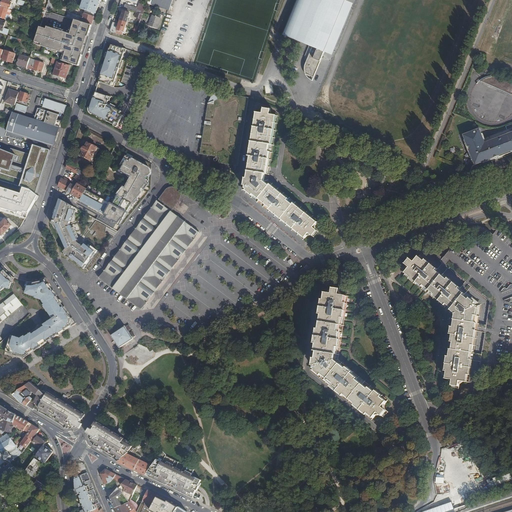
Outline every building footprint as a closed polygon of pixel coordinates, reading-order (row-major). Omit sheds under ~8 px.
[(13,1),(8,0),(3,0),(1,6),(10,9),(13,1)] [(89,4),(87,10),(96,13),(100,2),(97,0),(95,0),(90,0),(90,2),(87,1),(86,4),(89,4)] [(172,0),(153,0),(152,5),(169,11),(172,0)] [(310,54),(306,61),(306,68),(307,70),(310,74),(313,77),(328,43),(333,45),(349,6),(344,4),(345,0),(300,0),(297,7),(288,30),(311,40),(306,52),(310,54)] [(137,8),(136,12),(143,14),(147,4),(143,3),(140,2),(137,8)] [(7,14),(10,15),(11,13),(12,10),(8,9),(1,7),(0,9),(0,17),(5,19),(7,14)] [(120,21),(127,23),(130,13),(123,11),(120,21)] [(138,19),(135,26),(138,26),(143,14),(136,12),(134,17),(138,19)] [(155,27),(158,27),(162,15),(156,13),(155,16),(152,15),(148,26),(154,28),(155,27)] [(85,14),(84,17),(82,22),(92,25),(95,17),(85,14)] [(0,32),(7,35),(9,30),(4,28),(6,21),(0,19),(0,32)] [(77,20),(75,20),(71,34),(48,26),(47,29),(41,27),(39,31),(35,44),(66,54),(64,61),(79,66),(92,25),(82,22),(77,20)] [(114,22),(111,31),(122,35),(123,32),(124,32),(127,23),(120,21),(119,24),(114,22)] [(100,79),(99,82),(111,86),(112,82),(114,83),(124,53),(122,52),(123,48),(111,45),(110,48),(109,48),(99,78),(100,79)] [(16,54),(5,51),(2,61),(13,64),(16,54)] [(30,59),(31,58),(21,55),(18,65),(27,68),(30,59)] [(45,63),(30,59),(27,68),(42,72),(45,63)] [(70,66),(58,62),(54,74),(66,78),(70,66)] [(17,100),(19,93),(9,90),(6,101),(12,103),(12,104),(15,105),(17,102),(17,100)] [(19,100),(17,100),(17,102),(22,104),(27,106),(28,102),(29,103),(30,101),(29,100),(31,95),(21,92),(19,100)] [(108,96),(96,92),(94,96),(94,95),(90,108),(91,113),(93,114),(117,128),(123,116),(120,114),(121,111),(107,104),(108,100),(106,100),(108,96)] [(220,163),(236,166),(238,166),(248,98),(231,95),(208,103),(206,118),(200,154),(202,155),(219,158),(218,162),(218,163),(220,163)] [(65,114),(68,106),(46,99),(43,107),(65,114)] [(26,113),(28,107),(17,103),(15,110),(26,113)] [(37,114),(63,122),(63,121),(58,119),(60,115),(38,108),(37,114)] [(318,222),(312,218),(294,203),(267,181),(277,116),(270,115),(270,111),(264,110),(263,114),(256,113),(253,131),(248,166),(244,190),(280,218),(304,238),(309,233),(312,236),(316,230),(313,228),(318,222)] [(62,124),(63,122),(37,114),(35,119),(26,116),(17,114),(13,112),(12,116),(11,119),(8,127),(6,133),(6,136),(19,140),(21,136),(55,147),(62,124)] [(6,127),(0,124),(0,135),(5,137),(6,136),(6,133),(8,127),(6,127)] [(470,173),(474,175),(490,169),(492,168),(493,165),(491,160),(499,156),(499,158),(511,152),(511,124),(506,127),(507,130),(484,139),(480,128),(464,135),(467,143),(465,144),(468,153),(470,152),(475,165),(473,166),(470,173)] [(91,161),(97,148),(88,143),(81,156),(91,161)] [(11,151),(1,148),(0,150),(0,168),(1,169),(0,172),(0,173),(23,181),(21,186),(31,189),(37,194),(51,151),(35,146),(32,153),(12,147),(11,151)] [(93,162),(100,149),(97,148),(91,161),(93,162)] [(150,168),(127,156),(126,157),(121,166),(124,168),(121,172),(131,177),(129,180),(128,182),(127,185),(117,195),(118,196),(113,205),(110,205),(86,191),(83,195),(81,199),(107,215),(109,217),(108,218),(110,219),(110,220),(111,219),(117,222),(120,218),(121,218),(125,212),(126,212),(130,206),(134,202),(138,198),(145,189),(146,187),(148,185),(149,183),(149,182),(147,180),(147,178),(150,176),(152,174),(152,171),(150,168)] [(75,162),(74,165),(86,172),(87,168),(75,162)] [(79,170),(68,164),(66,168),(77,174),(79,170)] [(62,179),(59,187),(67,192),(71,185),(75,187),(78,183),(82,176),(78,174),(73,183),(65,178),(64,180),(62,179)] [(403,183),(395,180),(386,202),(394,205),(403,183)] [(71,194),(75,196),(77,197),(79,194),(83,195),(86,191),(87,189),(78,183),(75,187),(71,194)] [(71,185),(67,192),(71,194),(75,187),(71,185)] [(71,205),(60,199),(52,223),(55,225),(67,249),(66,252),(84,266),(95,251),(86,244),(84,246),(78,242),(78,239),(74,230),(72,226),(71,226),(70,224),(71,223),(73,214),(75,210),(73,210),(74,206),(71,205)] [(172,227),(149,210),(97,279),(132,305),(133,304),(146,308),(179,265),(194,243),(172,227)] [(6,220),(0,225),(0,237),(12,225),(6,220)] [(511,239),(498,228),(492,235),(485,244),(475,237),(469,245),(463,253),(453,245),(447,253),(440,261),(448,268),(490,302),(481,359),(480,365),(490,366),(500,368),(502,356),(511,357),(511,239)] [(467,382),(469,369),(469,367),(479,306),(463,293),(429,265),(419,257),(415,262),(411,260),(407,265),(410,268),(405,273),(435,297),(456,314),(451,345),(446,379),(453,380),(452,383),(459,384),(460,381),(467,382)] [(0,291),(5,287),(9,289),(11,282),(13,283),(14,278),(10,275),(9,276),(5,271),(6,270),(2,266),(0,267),(0,291)] [(27,289),(26,293),(36,296),(35,298),(41,300),(44,304),(43,305),(52,319),(43,325),(51,338),(58,333),(59,334),(66,330),(65,329),(71,325),(71,326),(77,323),(73,317),(72,318),(68,313),(69,312),(65,305),(64,306),(57,297),(58,296),(54,290),(53,290),(49,285),(50,284),(46,278),(40,280),(40,282),(34,283),(34,282),(27,282),(25,288),(27,289)] [(341,327),(344,311),(346,296),(339,295),(340,291),(333,290),(332,294),(325,293),(316,353),(315,357),(315,359),(314,363),(313,369),(373,418),(378,413),(381,415),(385,409),(382,407),(387,401),(353,374),(344,367),(336,360),(341,327)] [(0,322),(2,321),(1,319),(7,313),(9,315),(22,304),(14,294),(0,304),(0,322)] [(43,325),(37,329),(45,341),(51,338),(43,325)] [(111,335),(120,348),(133,339),(132,338),(129,333),(125,326),(111,335)] [(45,341),(37,329),(24,337),(24,336),(20,337),(11,334),(6,350),(5,351),(12,353),(13,352),(17,353),(17,355),(24,357),(29,354),(28,353),(34,349),(35,350),(41,346),(40,345),(45,341)] [(18,389),(13,394),(21,402),(27,406),(33,399),(30,396),(32,394),(33,392),(36,395),(40,390),(35,386),(30,382),(18,389)] [(33,399),(27,406),(29,408),(30,407),(33,408),(32,409),(34,409),(35,408),(39,411),(38,412),(40,413),(40,412),(45,413),(61,423),(64,425),(66,427),(65,429),(67,429),(68,428),(69,428),(73,422),(76,418),(75,417),(79,412),(75,409),(76,407),(62,400),(61,401),(52,395),(48,393),(46,391),(44,390),(42,392),(40,390),(36,395),(33,399)] [(13,423),(16,415),(1,406),(0,406),(0,422),(1,422),(0,421),(0,418),(2,418),(3,420),(13,423)] [(73,422),(78,426),(85,414),(80,412),(79,412),(75,417),(76,418),(73,422)] [(32,440),(39,430),(16,415),(13,423),(3,420),(0,430),(11,433),(12,429),(13,425),(24,432),(23,433),(24,433),(25,431),(28,433),(20,444),(18,449),(19,451),(20,450),(21,451),(19,451),(22,454),(32,440)] [(96,447),(97,448),(98,447),(119,460),(128,454),(132,445),(128,442),(128,441),(127,441),(106,428),(103,426),(100,431),(99,431),(91,442),(93,444),(96,446),(96,447)] [(0,470),(8,465),(10,463),(9,463),(13,460),(22,454),(19,451),(21,451),(20,450),(19,451),(18,449),(17,447),(18,447),(17,446),(18,446),(17,445),(16,445),(15,443),(11,439),(12,438),(11,438),(8,434),(7,434),(7,433),(6,434),(7,435),(3,437),(3,436),(2,436),(2,437),(0,438),(0,470)] [(44,446),(46,443),(37,437),(33,443),(38,447),(35,450),(39,453),(44,446)] [(52,453),(44,446),(39,453),(36,456),(45,463),(52,453)] [(440,463),(464,464),(464,452),(457,452),(458,447),(441,447),(440,463)] [(198,487),(201,478),(194,474),(194,473),(193,472),(195,469),(175,459),(168,456),(163,451),(152,465),(146,474),(148,475),(148,476),(150,477),(157,463),(165,467),(158,480),(158,481),(166,485),(166,484),(168,484),(169,483),(173,486),(175,488),(175,489),(186,495),(187,493),(191,495),(190,497),(193,498),(196,491),(197,491),(198,488),(199,487),(198,487)] [(119,460),(118,462),(135,470),(140,459),(128,454),(119,460)] [(35,459),(25,472),(31,476),(37,468),(41,463),(36,459),(35,459)] [(140,459),(135,470),(145,475),(146,474),(152,465),(140,459)] [(157,463),(150,477),(154,479),(154,478),(158,480),(165,467),(157,463)] [(0,470),(0,482),(4,485),(6,482),(16,474),(8,465),(0,470)] [(31,476),(34,478),(40,471),(37,468),(31,476)] [(122,484),(125,479),(106,470),(101,474),(106,484),(111,483),(114,480),(122,484)] [(511,471),(490,478),(492,485),(511,478),(511,471)] [(87,473),(73,478),(75,490),(92,483),(87,473)] [(137,485),(125,479),(122,484),(120,485),(125,487),(123,491),(133,495),(137,485)] [(29,509),(46,487),(38,481),(21,503),(29,509)] [(92,483),(75,490),(76,495),(81,493),(81,495),(79,496),(84,509),(80,511),(90,511),(95,510),(93,505),(99,502),(94,489),(88,491),(88,490),(93,488),(92,483)] [(120,490),(118,488),(113,494),(114,497),(111,498),(115,508),(124,504),(118,491),(120,490)] [(158,496),(148,490),(144,499),(137,511),(149,511),(151,508),(155,501),(158,496)] [(161,511),(165,506),(155,501),(151,508),(157,511),(161,511)] [(134,508),(129,502),(125,504),(131,511),(132,510),(134,508)]
